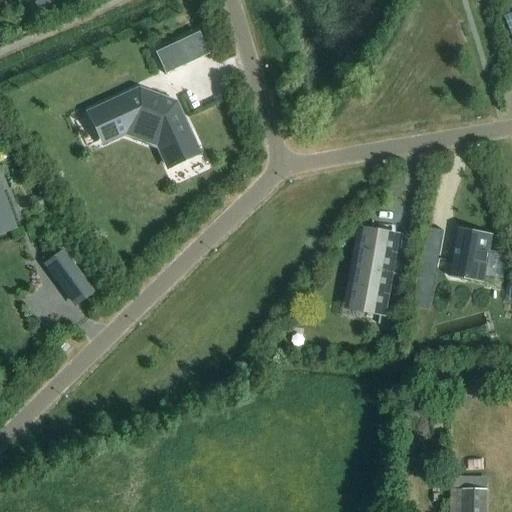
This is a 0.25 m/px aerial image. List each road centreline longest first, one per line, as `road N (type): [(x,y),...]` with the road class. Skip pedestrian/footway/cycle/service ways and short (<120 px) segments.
road 1 (residential): [(0,441),(284,165)]
road 2 (residential): [(511,128),(284,165)]
road 3 (residential): [(284,165),(230,0)]
